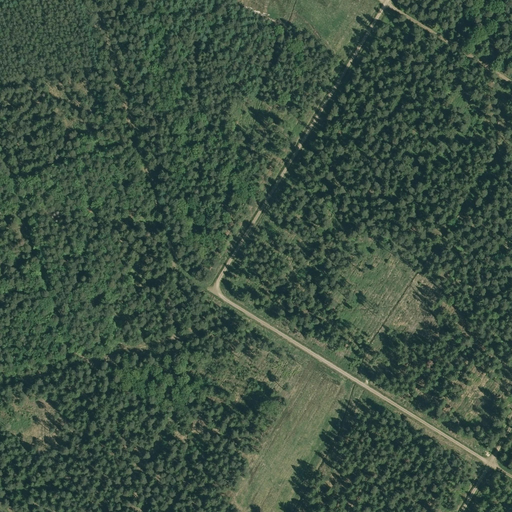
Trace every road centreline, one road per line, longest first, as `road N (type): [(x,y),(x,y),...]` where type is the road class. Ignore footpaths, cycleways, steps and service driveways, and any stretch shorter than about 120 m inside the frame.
road 1 (track): [(511,476),(217,290),(390,0)]
road 2 (track): [(379,0),(511,82)]
